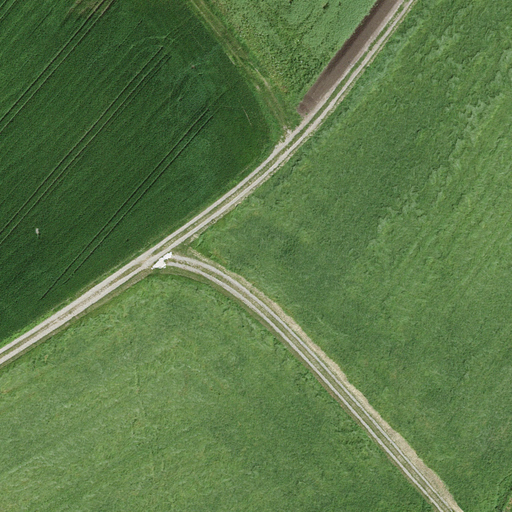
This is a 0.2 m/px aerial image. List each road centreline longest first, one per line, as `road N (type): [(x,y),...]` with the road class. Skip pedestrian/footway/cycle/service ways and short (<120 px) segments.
road 1 (track): [(0,356),(149,259),(287,146),(406,0)]
road 2 (track): [(149,259),(189,264),(241,290),(445,511)]
